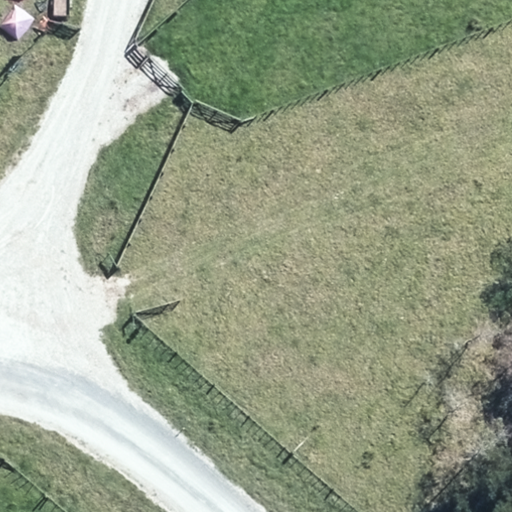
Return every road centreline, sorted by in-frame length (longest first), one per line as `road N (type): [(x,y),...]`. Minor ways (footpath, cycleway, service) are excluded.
road 1 (track): [(222,511),(0,343)]
road 2 (track): [(0,223),(111,36),(113,0)]
